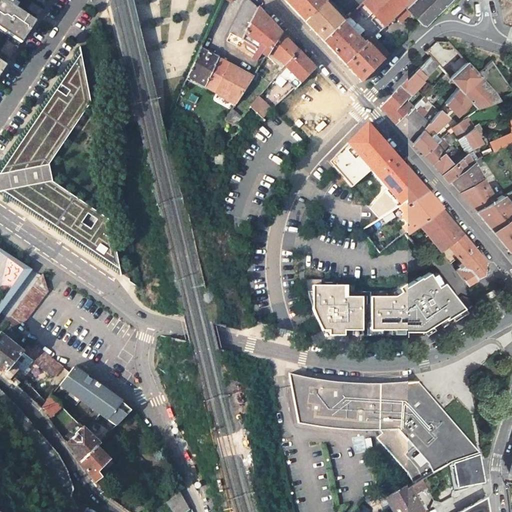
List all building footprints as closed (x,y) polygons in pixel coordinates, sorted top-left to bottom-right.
[(0,0),(0,71),(5,64),(0,60),(0,28),(5,32),(13,37),(20,42),(35,21),(19,10),(15,7),(17,4),(13,1),(10,4),(3,0),(0,0)] [(238,45),(240,41),(256,8),(248,0),(247,0),(227,40),(234,45),(236,43),(238,45)] [(304,23),(324,2),(321,0),(285,0),(284,2),(296,14),(304,23)] [(365,0),(387,24),(395,16),(405,5),(410,0),(365,0)] [(410,0),(405,5),(411,11),(427,27),(431,23),(430,22),(452,0),(410,0)] [(38,17),(43,10),(31,2),(27,9),(38,17)] [(342,23),(324,2),(304,23),(315,35),(322,42),(342,23)] [(400,21),(411,11),(405,5),(395,16),(400,21)] [(256,8),(240,41),(256,51),(252,58),(257,61),(261,54),(266,57),(268,54),(281,34),(256,8)] [(356,9),(349,15),(352,18),(358,12),(356,9)] [(366,44),(367,44),(365,42),(363,44),(342,23),(322,42),(336,57),(345,66),(366,44)] [(297,51),(281,34),(268,54),(283,68),(297,51)] [(15,52),(18,47),(7,40),(0,50),(0,51),(9,58),(14,51),(15,52)] [(382,60),(367,44),(366,44),(345,66),(356,78),(361,83),(382,60)] [(216,59),(200,50),(187,79),(203,88),(216,59)] [(287,80),(296,88),(314,69),(297,51),(283,68),(277,76),(285,82),(287,80)] [(3,192),(120,270),(115,249),(111,250),(107,226),(83,210),(43,183),(47,183),(43,165),(40,166),(68,124),(85,99),(80,73),(84,72),(80,53),(0,172),(0,173),(3,173),(6,191),(3,192)] [(436,65),(428,57),(417,69),(425,77),(436,65)] [(252,79),(216,59),(203,88),(235,106),(252,79)] [(475,108),(493,93),(483,80),(485,79),(487,74),(483,70),(480,71),(476,74),(466,62),(448,79),(475,108)] [(417,69),(381,104),(379,107),(395,124),(411,108),(407,103),(400,109),(397,106),(404,99),(425,77),(417,69)] [(84,72),(80,73),(85,99),(89,98),(84,72)] [(500,102),(493,93),(475,108),(477,110),(500,102)] [(260,96),(251,106),(264,117),(273,108),(260,96)] [(411,108),(414,111),(425,99),(423,96),(411,108)] [(407,103),(404,99),(397,106),(400,109),(407,103)] [(442,107),(439,111),(444,116),(448,112),(442,107)] [(427,125),(414,111),(411,108),(395,124),(411,143),(427,125)] [(226,120),(236,125),(244,115),(233,109),(226,120)] [(428,126),(427,125),(411,143),(422,155),(434,145),(429,139),(433,135),(435,133),(434,131),(443,122),(447,119),(444,116),(439,111),(428,126)] [(292,115),(288,120),(306,135),(310,130),(292,115)] [(511,133),(490,143),(494,152),(511,144),(511,119),(511,120),(511,132),(511,133)] [(457,138),(468,131),(462,121),(451,129),(453,132),(457,138)] [(73,127),(68,124),(40,166),(43,165),(47,183),(43,183),(83,210),(87,205),(52,181),(52,182),(48,165),(73,127)] [(398,207),(424,190),(394,155),(365,125),(329,162),(351,187),(370,170),(387,189),(369,208),(380,219),(391,212),(398,207)] [(472,129),(468,131),(457,138),(455,139),(462,149),(467,146),(469,149),(481,144),(472,129)] [(438,141),(433,135),(429,139),(434,145),(438,141)] [(430,163),(445,150),(448,147),(440,138),(438,141),(434,145),(422,155),(430,163)] [(454,159),(445,150),(430,163),(438,172),(454,159)] [(496,157),(501,166),(510,160),(506,152),(496,157)] [(441,176),(447,183),(449,181),(471,163),(470,161),(465,155),(441,176)] [(493,201),(474,166),(472,163),(471,163),(449,181),(474,212),(493,201)] [(417,225),(439,208),(424,190),(398,207),(409,223),(401,228),(405,234),(409,230),(417,225)] [(511,209),(501,197),(493,201),(474,212),(490,231),(511,215),(511,209)] [(439,208),(417,225),(420,229),(440,252),(461,235),(439,208)] [(380,219),(362,231),(366,236),(382,225),(395,219),(391,212),(380,219)] [(511,215),(490,231),(510,255),(511,253),(511,215)] [(111,225),(107,226),(111,250),(115,249),(111,225)] [(413,234),(420,229),(417,225),(409,230),(413,234)] [(409,230),(405,234),(404,235),(427,262),(433,257),(428,250),(427,251),(413,234),(409,230)] [(438,253),(448,265),(456,260),(461,266),(454,273),(464,285),(484,274),(486,264),(461,235),(440,252),(438,253)] [(0,249),(0,313),(31,269),(0,249)] [(322,280),(305,279),(307,294),(312,310),(318,324),(325,336),(370,336),(370,331),(421,331),(430,326),(434,333),(466,312),(435,273),(430,276),(428,273),(420,278),(419,277),(407,284),(405,283),(390,291),(347,292),(346,286),(321,286),(322,280)] [(41,277),(11,316),(23,326),(47,294),(41,277)] [(493,290),(485,294),(488,299),(496,295),(493,290)] [(0,372),(2,374),(10,364),(19,352),(20,351),(0,335),(0,372)] [(28,340),(20,351),(19,352),(30,361),(51,379),(57,375),(63,369),(28,340)] [(10,364),(16,369),(21,373),(30,361),(19,352),(10,364)] [(16,369),(10,364),(2,374),(9,379),(16,369)] [(59,386),(116,427),(131,411),(118,400),(74,369),(59,386)] [(376,438),(406,472),(411,481),(420,476),(449,461),(478,453),(416,381),(382,384),(334,382),(289,374),(298,423),(330,428),(379,430),(382,434),(376,438)] [(42,407),(50,417),(60,406),(50,396),(42,407)] [(62,437),(66,443),(82,427),(77,423),(62,437)] [(96,446),(99,444),(82,427),(66,443),(74,453),(80,462),(96,446)] [(97,471),(100,467),(109,458),(96,446),(80,462),(88,472),(95,482),(101,476),(97,471)] [(109,479),(100,467),(97,471),(101,476),(95,482),(99,488),(109,479)] [(406,484),(411,492),(425,485),(420,476),(411,481),(406,484)] [(421,511),(411,492),(406,484),(384,497),(392,511),(421,511)] [(186,511),(189,510),(177,489),(168,496),(177,511),(186,511)] [(488,511),(486,497),(456,511),(488,511)]
